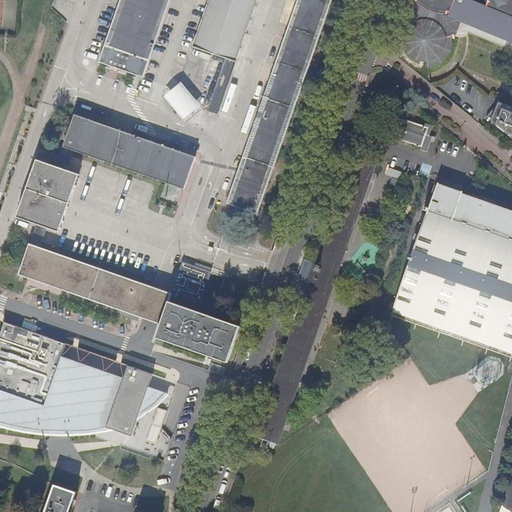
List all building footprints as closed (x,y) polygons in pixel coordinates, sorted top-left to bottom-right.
[(170,0),(121,0),(99,62),(144,77),(170,0)] [(237,61),(258,0),(209,0),(193,46),(237,61)] [(259,214),(333,0),(299,0),(228,203),(259,214)] [(511,0),(490,0),(490,2),(484,0),(414,0),(407,20),(412,25),(407,31),(406,34),(405,40),(405,44),(406,50),(408,53),(412,58),(418,61),(423,62),(428,62),(429,68),(435,66),(441,63),(446,58),(450,52),(452,45),(453,37),(458,37),(463,22),(511,42),(511,0)] [(511,107),(499,102),(487,117),(511,137),(511,107)] [(172,149),(75,115),(63,147),(87,155),(185,189),(196,158),(181,152),(183,148),(174,145),(172,149)] [(426,135),(430,136),(433,127),(425,124),(424,127),(406,121),(399,140),(422,147),(426,135)] [(426,135),(422,147),(421,150),(427,152),(433,137),(430,136),(426,135)] [(56,167),(80,175),(87,155),(63,147),(56,167)] [(357,153),(325,244),(319,242),(297,305),(303,307),(254,446),(265,451),(267,446),(275,449),(276,445),(279,446),(378,160),(357,153)] [(36,225),(60,232),(80,175),(56,167),(38,160),(17,218),(36,225)] [(511,211),(462,195),(462,193),(437,184),(428,209),(424,208),(423,211),(427,213),(392,317),(511,358),(511,357),(511,211)] [(60,232),(36,225),(29,245),(52,253),(60,232)] [(18,276),(147,320),(152,322),(161,325),(157,338),(228,363),(241,327),(169,302),(172,294),(157,288),(52,253),(29,245),(18,276)] [(211,273),(183,263),(173,290),(201,300),(211,273)] [(0,423),(3,425),(31,431),(50,432),(68,433),(86,432),(106,428),(131,437),(139,417),(147,415),(155,410),(161,404),(166,396),(149,389),(153,377),(128,368),(124,380),(62,358),(67,345),(5,323),(0,336),(0,423)] [(511,511),(511,473),(502,506),(509,511),(511,511)] [(55,485),(45,511),(69,511),(77,492),(55,485)]
